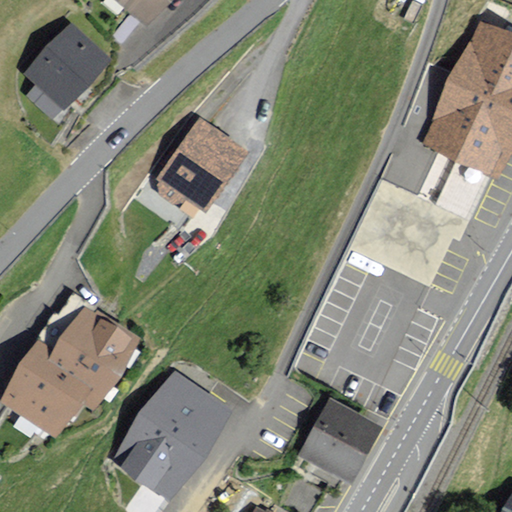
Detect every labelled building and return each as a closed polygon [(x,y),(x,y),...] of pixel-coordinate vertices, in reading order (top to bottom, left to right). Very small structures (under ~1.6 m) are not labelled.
[(163,0),(121,0),(145,20),(163,0)] [(511,141),(511,39),(479,26),(430,144),(499,173),(511,141)] [(106,61),(71,27),(27,73),(62,106),(106,61)] [(242,154),(200,124),(159,180),(201,210),(242,154)] [(140,340),(89,307),(55,359),(40,349),(6,402),(54,434),(78,398),(95,409),(140,340)] [(118,459),(170,496),(229,412),(177,376),(118,459)] [(379,426),(333,401),(315,433),(304,453),(323,464),(351,479),(379,426)]
